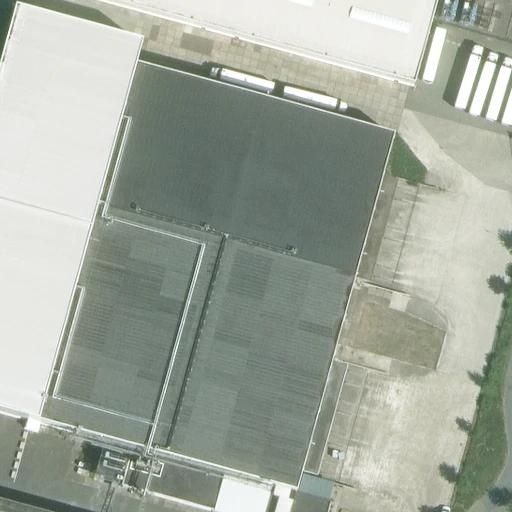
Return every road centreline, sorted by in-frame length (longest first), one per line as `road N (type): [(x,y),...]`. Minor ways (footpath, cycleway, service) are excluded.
road 1 (unknown): [(428,511),(483,303),(509,152),(0,13)]
road 2 (unknown): [(0,451),(164,511)]
